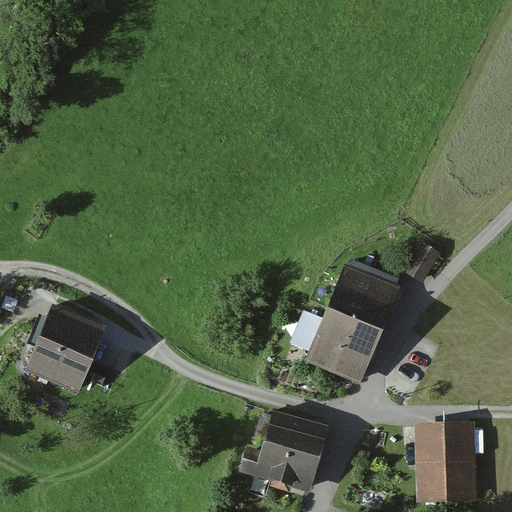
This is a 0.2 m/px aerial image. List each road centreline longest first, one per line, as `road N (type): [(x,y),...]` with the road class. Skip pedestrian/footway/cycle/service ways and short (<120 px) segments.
road 1 (track): [(511,415),(351,414),(192,372),(110,299),(71,280),(0,269)]
road 2 (track): [(0,331),(31,307),(54,302),(192,372),(130,437),(66,476),(25,472),(0,458)]
road 3 (unclassified): [(312,511),(351,414),(420,310),(511,215)]
